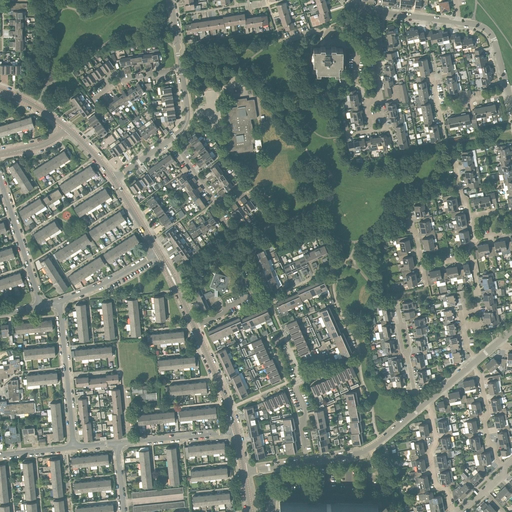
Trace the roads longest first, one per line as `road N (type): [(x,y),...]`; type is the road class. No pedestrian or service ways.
road 1 (residential): [(303,382),(268,301),(332,267)]
road 2 (residential): [(73,447),(59,300)]
road 3 (residential): [(40,306),(0,179)]
road 4 (residential): [(452,511),(435,484),(427,401)]
